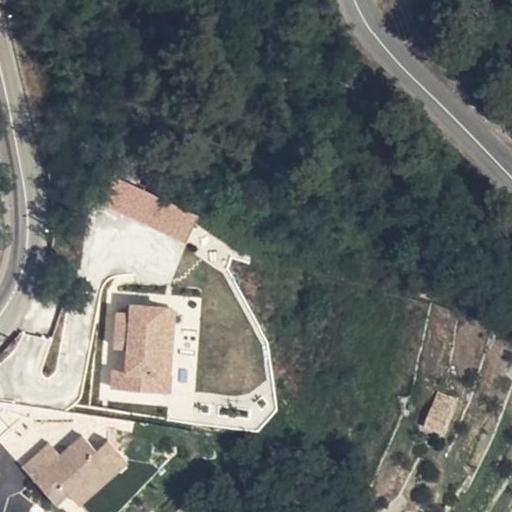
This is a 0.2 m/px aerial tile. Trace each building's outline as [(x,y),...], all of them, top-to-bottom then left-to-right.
[(98,205),(186,242),(198,213),(110,177),(98,205)] [(174,303),(146,302),(146,310),(132,310),(131,336),(144,337),(144,345),(143,369),(157,369),(156,387),(185,389),(186,370),(176,369),(179,324),(173,323),(174,303)] [(189,304),(174,303),(173,323),(179,324),(176,369),(186,370),(189,304)] [(144,337),(131,336),(130,344),(144,345),(144,337)] [(156,387),(157,369),(143,369),(130,368),(129,386),(156,387)] [(422,427),(443,436),(458,400),(437,391),(422,427)] [(467,399),(459,397),(453,418),(472,423),(478,402),(475,402),(477,396),(468,394),(467,399)] [(4,399),(0,403),(0,447),(4,452),(46,413),(4,399)] [(79,450),(52,475),(65,490),(78,480),(86,488),(97,500),(131,470),(146,456),(127,435),(116,445),(102,430),(79,450)] [(52,475),(79,450),(68,438),(41,463),(52,475)] [(146,456),(131,470),(137,477),(153,463),(146,456)] [(65,490),(73,499),(86,488),(78,480),(65,490)]
